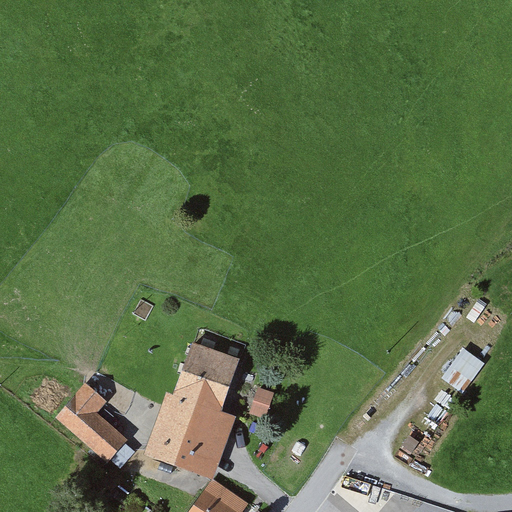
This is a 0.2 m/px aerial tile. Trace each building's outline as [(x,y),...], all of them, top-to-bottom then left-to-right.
[(238,362),(191,345),(173,395),(167,393),(145,455),(213,479),(235,418),(220,413),(238,362)] [(463,347),(444,379),(467,393),(486,361),(463,347)] [(107,402),(85,384),(55,419),(108,463),(127,441),(96,415),(107,402)] [(258,388),(249,414),(265,419),(274,393),(258,388)] [(213,481),(189,511),(243,511),(247,507),(213,481)]
